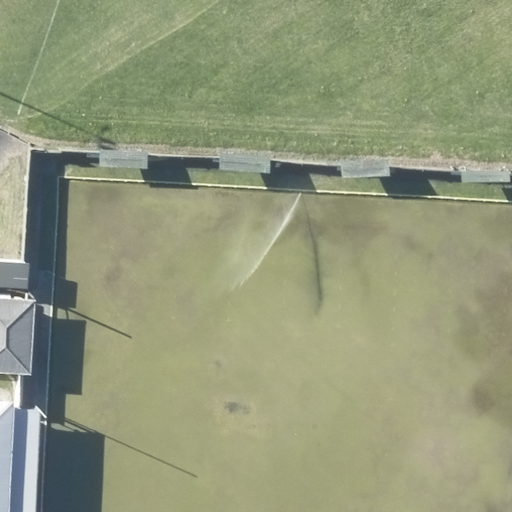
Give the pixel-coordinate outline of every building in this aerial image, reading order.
[(97,166),(144,168),(145,157),(98,154),(97,166)] [(219,169),(265,172),(266,160),(220,158),(219,169)] [(341,174),(387,176),(388,163),(342,162),(341,174)] [(456,179),(502,180),(503,167),(457,166),(456,179)] [(0,367),(12,368),(23,368),(27,296),(0,294),(0,367)] [(0,511),(24,511),(31,405),(5,403),(5,396),(0,395),(0,511)]
